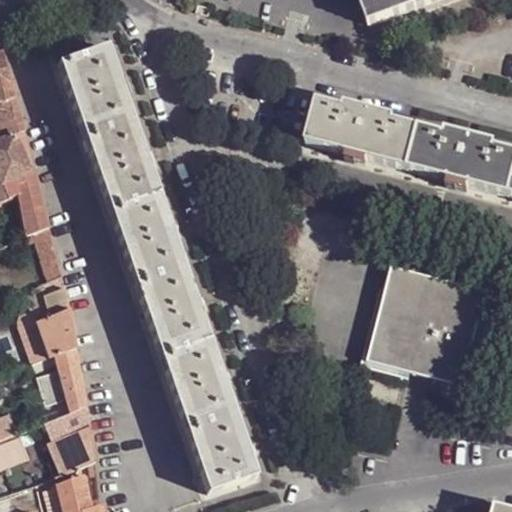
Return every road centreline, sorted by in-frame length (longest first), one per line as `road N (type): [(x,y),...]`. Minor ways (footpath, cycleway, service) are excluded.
road 1 (residential): [(134,8),(310,511)]
road 2 (residential): [(134,8),(511,110)]
road 3 (residential): [(511,478),(314,511)]
